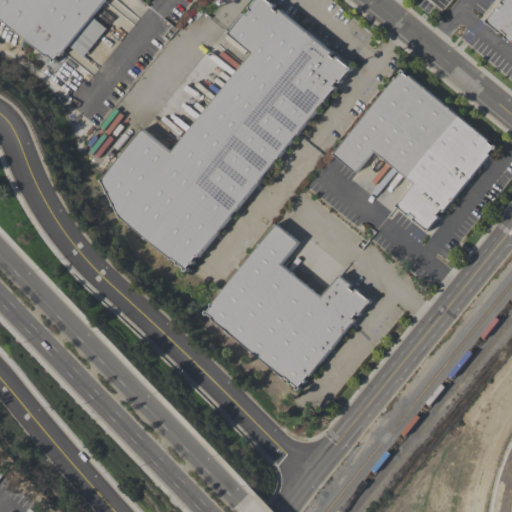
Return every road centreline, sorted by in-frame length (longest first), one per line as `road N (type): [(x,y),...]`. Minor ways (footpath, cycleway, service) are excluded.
road 1 (primary): [(0,116),(96,271),(312,482)]
road 2 (tertiary): [(288,511),(511,233)]
road 3 (primary): [(243,504),(0,256)]
road 4 (primary): [(0,296),(205,511)]
road 5 (residential): [(369,0),(511,116)]
road 6 (primary): [(117,511),(0,377)]
